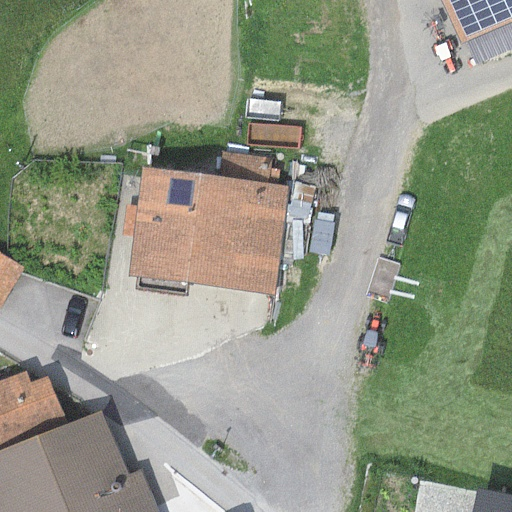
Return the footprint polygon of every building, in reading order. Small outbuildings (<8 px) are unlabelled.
[(511,0),(444,0),(462,42),(511,20),(511,0)] [(511,20),(462,42),(475,65),(511,49),(511,20)] [(218,178),(142,169),(128,276),(273,294),(287,187),(264,184),(268,159),(221,154),(218,178)] [(0,254),(0,308),(24,269),(0,254)] [(0,450),(65,425),(46,375),(29,382),(25,370),(0,379),(0,450)] [(65,425),(0,450),(0,511),(156,511),(140,470),(128,475),(102,410),(65,425)] [(511,511),(511,496),(473,489),(468,511),(511,511)]
